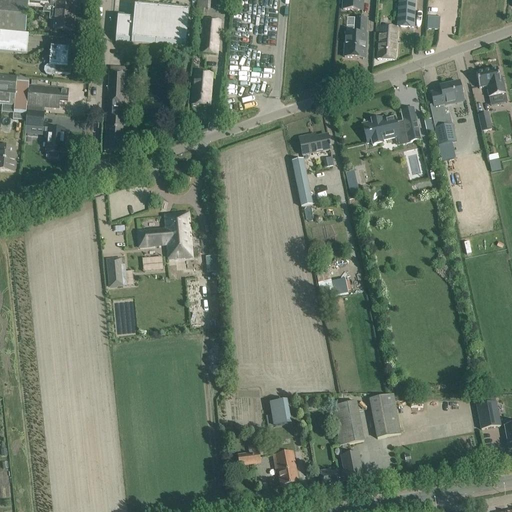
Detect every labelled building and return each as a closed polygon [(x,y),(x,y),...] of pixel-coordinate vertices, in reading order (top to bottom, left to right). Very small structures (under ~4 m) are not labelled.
[(0,0),(0,32),(25,34),(26,16),(28,16),(30,15),(32,14),(34,12),(35,10),(35,8),(44,9),(45,9),(46,9),(46,8),(45,7),(46,5),(51,6),(51,0),(0,0)] [(51,0),(51,6),(56,6),(55,20),(54,29),(61,30),(72,31),(75,2),(67,1),(67,0),(51,0)] [(362,0),(343,0),(343,10),(362,11),(362,0)] [(414,28),(414,18),(415,0),(399,0),(397,27),(414,28)] [(118,15),(115,43),(185,49),(189,9),(135,4),(134,16),(118,15)] [(427,30),(439,30),(439,18),(427,18),(427,30)] [(203,19),(201,53),(218,55),(221,21),(203,19)] [(354,34),(346,34),(345,39),(344,40),(344,46),(345,48),(344,58),(364,59),(366,35),(365,35),(366,19),(355,19),(354,34)] [(382,21),(376,21),(375,27),(376,27),(375,44),(378,44),(377,60),(395,61),(397,28),(382,28),(382,21)] [(28,35),(25,34),(0,32),(0,52),(27,55),(28,35)] [(50,60),(49,65),(47,65),(44,68),(44,72),(46,75),(50,77),(53,75),(55,74),(70,75),(71,64),(67,64),(69,49),(51,48),(50,58),(49,58),(49,60),(50,60)] [(228,73),(250,74),(250,65),(228,64),(228,73)] [(125,74),(126,68),(109,67),(107,116),(106,116),(104,152),(124,153),(125,143),(127,117),(124,117),(126,73),(125,74)] [(506,94),(502,77),(499,78),(497,69),(484,72),(476,73),(479,89),(486,87),(489,98),(506,94)] [(191,106),(193,106),(193,107),(193,108),(194,110),(195,111),(197,111),(198,111),(200,111),(201,109),(201,108),(201,106),(209,107),(213,74),(195,72),(191,106)] [(29,79),(16,78),(0,76),(0,105),(2,105),(1,113),(13,114),(12,120),(25,121),(27,107),(28,87),(29,79)] [(430,106),(429,106),(438,146),(456,142),(452,125),(451,125),(450,117),(446,118),(443,106),(451,104),(463,102),(459,83),(440,87),(441,91),(431,93),(433,103),(433,105),(430,106)] [(68,90),(28,87),(27,107),(44,108),(59,110),(59,102),(67,103),(68,90)] [(27,107),(25,121),(26,121),(25,127),(26,127),(26,133),(40,134),(40,129),(42,129),(44,108),(27,107)] [(488,114),(478,116),(482,133),(491,130),(488,114)] [(372,123),(363,125),(367,144),(372,143),(373,146),(382,144),(382,141),(395,138),(399,137),(398,136),(406,134),(409,143),(410,143),(420,140),(416,120),(404,123),(396,124),(394,118),(383,121),(382,119),(377,120),(378,122),(373,123),(373,121),(374,121),(373,121),(372,121),(372,123)] [(58,160),(59,152),(63,153),(65,130),(45,129),(44,138),(48,138),(46,153),(46,158),(58,160)] [(330,151),(329,145),(327,136),(310,140),(309,137),(299,139),(301,148),(302,156),(330,151)] [(15,156),(15,148),(0,146),(0,170),(14,172),(15,156)] [(333,166),(332,157),(323,159),(325,168),(333,166)] [(498,160),(489,162),(491,173),(500,171),(498,160)] [(311,207),(302,161),(292,163),(301,209),(311,207)] [(345,172),(350,193),(357,192),(352,171),(345,172)] [(172,218),(165,219),(165,217),(164,217),(166,230),(137,232),(139,248),(167,246),(168,260),(192,258),(188,213),(172,215),(172,218)] [(205,257),(206,273),(217,272),(215,256),(205,257)] [(119,259),(106,260),(109,288),(122,287),(120,266),(119,259)] [(326,267),(313,271),(320,296),(333,293),(326,267)] [(393,396),(369,400),(377,440),(400,435),(393,396)] [(265,403),(269,427),(288,424),(284,400),(265,403)] [(313,400),(305,401),(307,409),(315,408),(313,400)] [(355,403),(332,408),(339,447),(363,442),(355,403)] [(496,403),(477,406),(481,430),(500,427),(496,403)] [(511,425),(499,428),(504,452),(511,450),(511,425)] [(260,464),(259,452),(238,454),(239,467),(260,464)] [(298,484),(296,474),(291,453),(273,457),(275,466),(277,475),(279,475),(281,487),(298,484)] [(328,470),(320,472),(320,474),(321,477),(322,487),(339,484),(339,481),(345,480),(346,486),(364,482),(363,478),(360,464),(358,456),(340,459),(342,470),(329,472),(328,470)]
